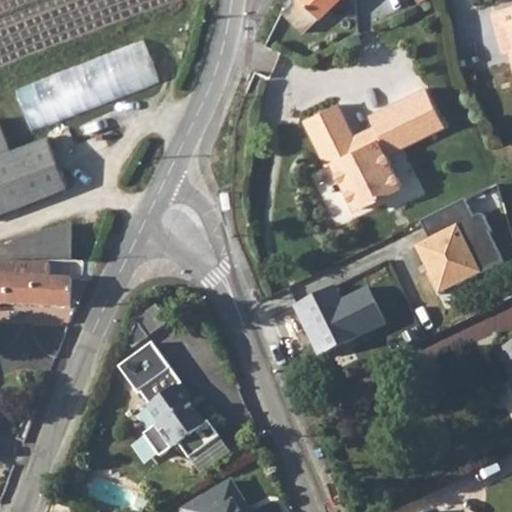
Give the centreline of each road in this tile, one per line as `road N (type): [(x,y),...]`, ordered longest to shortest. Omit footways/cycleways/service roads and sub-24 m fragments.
road 1 (unclassified): [(314,511),(223,291),(160,188)]
road 2 (unclassified): [(22,511),(160,188)]
road 3 (unclassified): [(160,188),(221,45),(228,0)]
road 4 (unknown): [(0,228),(160,188)]
road 5 (residential): [(461,0),(511,115)]
